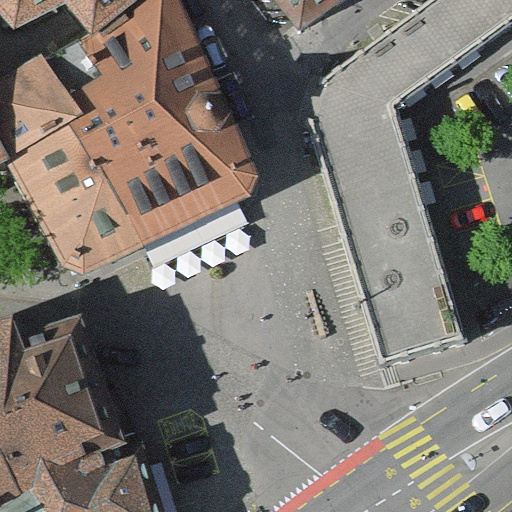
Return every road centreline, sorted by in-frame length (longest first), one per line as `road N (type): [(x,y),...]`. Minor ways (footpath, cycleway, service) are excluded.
road 1 (residential): [(230,0),(278,90),(296,187),(273,398),(282,436),(294,447)]
road 2 (secondary): [(407,511),(511,438)]
